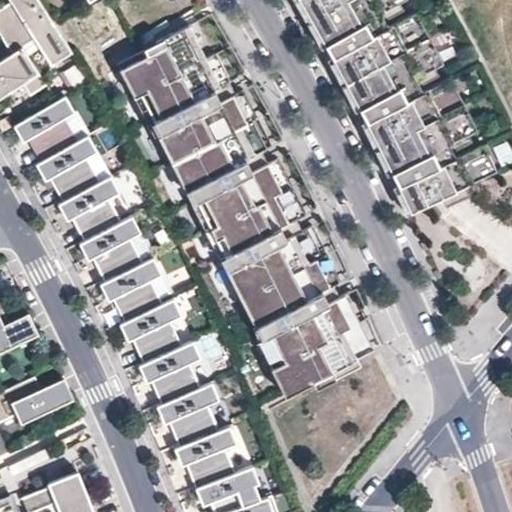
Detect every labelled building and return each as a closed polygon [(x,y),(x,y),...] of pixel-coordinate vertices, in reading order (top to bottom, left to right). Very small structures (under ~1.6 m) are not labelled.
[(51,22),(36,0),(12,0),(11,1),(0,8),(0,36),(11,53),(0,59),(0,87),(3,91),(21,80),(22,82),(30,94),(46,84),(21,47),(34,39),(39,35),(49,51),(63,41),(51,22)] [(293,0),(321,49),(326,57),(355,112),(361,122),(371,143),(387,175),(405,211),(440,195),(464,183),(495,169),(485,140),(477,144),(470,130),(477,126),(451,74),(443,78),(436,65),(444,61),(417,8),(409,13),(401,0),(293,0)] [(240,77),(201,19),(192,23),(232,81),(240,77)] [(232,81),(192,23),(158,41),(161,46),(125,68),(163,135),(190,185),(207,220),(248,308),(272,362),(285,394),(365,354),(351,326),(366,319),(351,290),(342,295),(339,288),(336,283),(341,281),(314,225),(306,229),(303,222),(300,217),(307,213),(279,157),(272,160),(269,154),(266,149),(274,145),(245,88),(238,92),(235,86),(232,81)] [(50,64),(70,52),(63,41),(49,51),(39,35),(34,39),(50,64)] [(63,70),(71,88),(86,82),(78,64),(63,70)] [(3,91),(0,87),(0,95),(22,82),(21,80),(3,91)] [(222,393),(214,377),(205,382),(191,352),(199,348),(192,331),(183,335),(174,316),(186,310),(178,293),(166,299),(154,275),(165,270),(157,253),(145,259),(133,234),(143,229),(135,212),(122,218),(111,194),(121,190),(113,173),(100,179),(88,153),(97,149),(89,132),(76,139),(65,115),(74,110),(67,96),(18,119),(31,147),(39,143),(46,158),(41,161),(53,186),(61,182),(68,197),(63,200),(75,226),(83,222),(91,238),(84,241),(96,266),(104,262),(111,277),(105,280),(117,307),(124,303),(131,319),(124,322),(136,347),(143,344),(151,360),(143,363),(149,377),(160,372),(170,393),(159,398),(168,416),(174,413),(185,436),(174,442),(182,459),(191,455),(201,477),(196,479),(205,498),(215,493),(221,506),(214,509),(215,511),(277,511),(267,489),(260,493),(254,480),(262,477),(253,459),(241,465),(230,440),(239,436),(232,421),(225,424),(212,398),(222,393)] [(78,107),(86,125),(99,120),(90,101),(78,107)] [(105,149),(118,141),(107,124),(94,132),(105,149)] [(499,164),(511,160),(511,146),(510,139),(494,143),(499,164)] [(464,183),(440,195),(444,206),(469,194),(464,183)] [(200,257),(215,251),(207,232),(193,238),(200,257)] [(37,332),(28,312),(8,321),(17,341),(37,332)] [(0,351),(18,344),(17,341),(8,321),(0,324),(0,351)] [(47,399),(42,389),(36,375),(0,391),(0,420),(19,412),(47,399)] [(71,399),(62,379),(42,389),(47,399),(19,412),(23,421),(71,399)] [(93,511),(92,509),(78,474),(21,497),(26,511),(1,511),(0,509),(0,511),(93,511)] [(26,511),(21,497),(0,504),(0,509),(1,511),(26,511)]
